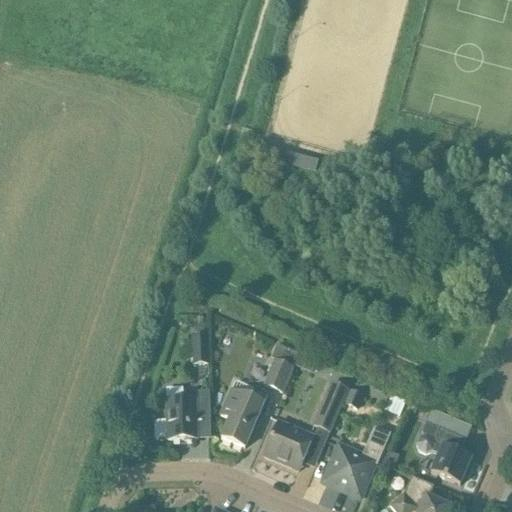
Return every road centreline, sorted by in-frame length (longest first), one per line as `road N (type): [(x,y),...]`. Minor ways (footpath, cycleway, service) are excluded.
road 1 (residential): [(301,511),(200,473),(122,482),(103,511)]
road 2 (residential): [(484,511),(501,464),(491,397),(511,355)]
